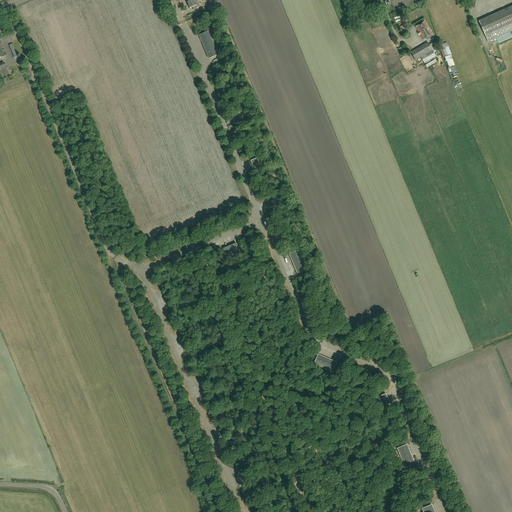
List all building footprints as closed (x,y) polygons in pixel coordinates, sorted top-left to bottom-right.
[(196,4),(194,0),(192,0),(187,2),(190,8),(192,7),(193,10),(200,7),(198,3),(196,4)] [(498,43),(511,37),(511,36),(510,32),(511,30),(511,6),(479,21),(488,42),(496,38),(498,43)] [(397,26),(403,24),(400,14),(393,17),(397,26)] [(423,40),(432,35),(424,22),(416,27),(423,40)] [(208,59),(218,55),(208,31),(199,35),(208,59)] [(436,47),(433,42),(429,45),(427,43),(417,49),(411,53),(415,60),(422,56),(432,50),(431,49),(436,47)] [(14,58),(18,57),(13,44),(9,45),(14,58)] [(448,66),(454,64),(449,45),(445,46),(447,54),(445,55),(448,66)] [(0,77),(9,74),(4,62),(0,63),(0,77)] [(235,124),(242,121),(239,116),(233,119),(235,124)] [(253,166),(259,163),(257,158),(250,161),(253,166)] [(270,208),(276,205),(274,200),(268,203),(270,208)] [(227,259),(240,253),(236,243),(223,249),(227,259)] [(297,273),(307,269),(299,250),(289,254),(297,273)] [(182,276),(159,285),(166,300),(172,316),(196,306),(200,303),(202,300),(205,297),(205,293),(205,289),(204,285),(202,282),(200,279),(196,276),(192,275),(187,275),(182,276)] [(201,320),(178,329),(185,345),(191,361),(215,350),(218,348),(221,345),(223,341),(224,337),(224,333),(223,330),(221,327),(218,324),(215,321),(211,319),(206,319),(201,320)] [(333,373),(337,362),(318,354),(313,364),(333,373)] [(220,365),(197,375),(204,391),(210,406),(234,395),(238,393),(240,390),(243,387),(243,382),(243,379),(242,375),(240,372),(238,369),(234,366),(230,365),(225,365),(220,365)] [(380,407),(390,403),(386,393),(376,398),(380,407)] [(237,409),(214,419),(228,450),(251,439),(255,437),(258,434),(260,431),(261,427),(260,423),(259,419),(258,416),(255,413),(252,410),(247,409),(242,409),(237,409)] [(405,468),(415,463),(407,444),(397,448),(405,468)] [(256,453),(233,463),(246,494),(270,483),(274,481),(276,478),(279,475),(279,470),(279,467),(278,463),(276,460),(274,457),(270,454),(266,453),(261,453),(256,453)] [(274,498),(251,507),(253,511),(297,511),(296,507),(294,505),(292,502),(288,499),(284,497),(279,497),(274,498)]
